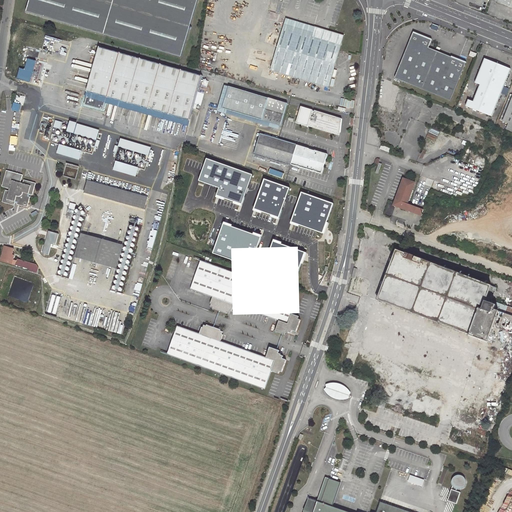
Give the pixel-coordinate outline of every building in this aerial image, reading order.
[(29,0),(26,12),(180,57),(196,0),(29,0)] [(511,0),(498,0),(497,3),(511,8),(511,0)] [(315,27),(286,19),(284,24),(314,33),(315,27)] [(271,70),(328,87),(344,36),(315,27),(314,33),(284,24),(271,70)] [(45,35),(67,40),(67,38),(46,31),(45,35)] [(394,78),(450,100),(465,63),(431,50),(434,43),(412,34),(394,78)] [(29,35),(27,44),(31,45),(32,42),(39,43),(41,38),(29,35)] [(87,92),(189,120),(193,106),(101,81),(110,50),(99,47),(87,92)] [(202,75),(110,50),(101,81),(193,106),(202,75)] [(17,78),(29,82),(36,61),(27,58),(24,69),(20,68),(17,78)] [(484,60),(475,83),(480,85),(473,102),(468,100),(466,106),(491,116),(510,70),(484,60)] [(229,87),(223,108),(281,125),(287,104),(229,87)] [(511,97),(502,121),(508,124),(511,125),(511,97)] [(19,113),(21,105),(14,103),(12,111),(19,113)] [(342,119),(313,111),(311,110),(301,107),(296,123),(306,126),(307,125),(308,122),(309,123),(310,123),(309,125),(334,133),(334,131),(334,130),(338,132),(339,132),(342,119)] [(221,142),(228,115),(221,113),(213,140),(221,142)] [(56,120),(54,127),(60,129),(62,122),(56,120)] [(98,139),(101,129),(71,121),(68,131),(98,139)] [(62,148),(68,125),(62,123),(56,147),(62,148)] [(305,141),(263,128),(261,134),(303,147),(305,141)] [(255,153),(322,173),(327,155),(303,147),(261,134),(255,153)] [(108,136),(102,159),(114,162),(120,140),(108,136)] [(150,155),(152,147),(121,138),(119,146),(150,155)] [(253,175),(207,159),(205,164),(199,181),(204,183),(219,189),(218,193),(217,196),(242,205),(251,180),(253,175)] [(138,176),(140,166),(116,160),(114,169),(138,176)] [(284,178),(285,172),(271,168),(269,173),(284,178)] [(10,189),(9,191),(6,190),(3,202),(14,205),(16,202),(18,203),(18,204),(28,207),(30,197),(29,196),(30,194),(32,195),(36,183),(24,180),(23,184),(21,183),(23,175),(7,170),(2,186),(10,189)] [(408,203),(415,183),(404,179),(394,204),(395,206),(414,213),(416,206),(408,203)] [(290,189),(265,180),(263,185),(254,210),(279,219),(288,194),(290,189)] [(148,198),(87,181),(84,192),(145,209),(148,198)] [(334,205),(302,193),(301,198),(292,222),(323,233),(325,227),(334,205)] [(423,209),(416,206),(414,213),(421,216),(423,209)] [(261,237),(223,224),(215,247),(212,254),(250,267),(252,263),(261,237)] [(75,257),(117,268),(123,245),(81,233),(75,257)] [(263,267),(262,270),(294,282),(301,263),(304,253),(272,242),(263,267)] [(15,249),(5,246),(3,252),(5,252),(2,260),(16,265),(17,261),(14,260),(15,255),(13,254),(15,249)] [(376,299),(488,341),(494,325),(511,331),(511,308),(500,304),(499,307),(486,302),(487,300),(491,301),(496,289),(491,287),(491,286),(396,250),(376,299)] [(16,265),(30,269),(30,271),(37,273),(39,268),(37,264),(32,263),(18,258),(17,261),(16,265)] [(298,296),(209,263),(201,262),(191,289),(212,297),(210,304),(211,304),(214,305),(213,308),(227,313),(228,310),(230,311),(232,312),(234,305),(280,321),(276,331),(283,334),(284,332),(284,331),(286,332),(289,333),(289,332),(290,330),(292,331),(296,332),(301,320),(298,318),(299,316),(292,313),(298,296)] [(123,332),(126,313),(119,312),(116,331),(123,332)] [(175,357),(265,389),(271,372),(278,374),(279,371),(282,372),(286,360),(283,358),(280,357),(281,355),(281,354),(279,353),(276,352),(277,350),(270,347),(266,358),(221,341),(224,335),(223,334),(220,333),(220,331),(221,330),(207,325),(207,326),(206,328),(203,327),(202,327),(200,334),(178,326),(168,353),(175,357)] [(334,399),(340,400),(348,399),(348,395),(350,393),(347,389),(344,386),(338,383),(333,383),(325,384),(326,388),(323,390),(328,396),(334,399)] [(380,426),(394,429),(395,424),(390,423),(390,422),(381,421),(380,426)] [(451,483),(452,485),(450,488),(446,500),(456,503),(459,492),(455,490),(456,488),(457,488),(459,488),(461,488),(462,487),(463,486),(464,485),(465,483),(465,482),(465,480),(464,478),(463,477),(462,476),(461,475),(459,474),(457,474),(456,475),(454,476),(453,477),(452,478),(451,480),(451,482),(451,483)] [(411,475),(409,481),(423,486),(425,479),(411,475)] [(339,487),(327,483),(320,504),(317,502),(314,509),(324,511),(344,511),(333,508),(339,487)] [(314,509),(317,502),(308,500),(306,506),(314,509)] [(407,511),(380,503),(377,511),(407,511)]
